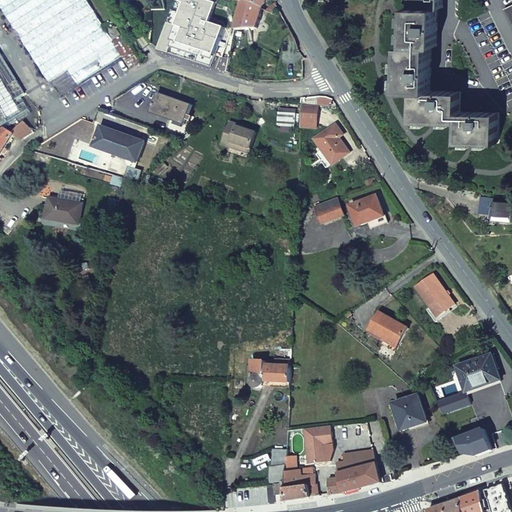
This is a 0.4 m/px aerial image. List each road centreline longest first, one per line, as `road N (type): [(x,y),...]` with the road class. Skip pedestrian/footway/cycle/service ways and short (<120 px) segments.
road 1 (residential): [(511,338),(410,197),(290,0)]
road 2 (motorway): [(150,511),(0,356)]
road 3 (motorway): [(119,511),(0,363)]
road 4 (motorway): [(0,412),(86,511)]
